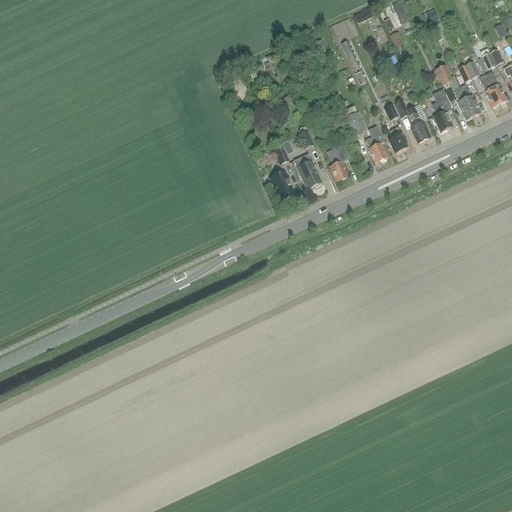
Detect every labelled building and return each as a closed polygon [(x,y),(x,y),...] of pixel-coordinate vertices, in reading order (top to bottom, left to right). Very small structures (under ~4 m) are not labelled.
[(357,15),(360,24),(377,19),(374,10),(357,15)] [(430,25),(439,21),(434,11),(426,15),(430,25)] [(506,24),(498,28),(503,39),(511,35),(506,24)] [(437,26),(431,28),(437,42),(443,40),(437,26)] [(404,45),(398,33),(389,37),(395,49),(404,45)] [(321,42),(313,45),(318,55),(325,52),(321,42)] [(348,43),(341,46),(354,73),(360,70),(348,43)] [(498,52),(492,55),(498,68),(504,65),(498,52)] [(492,55),(490,56),(483,59),(488,71),(496,69),(498,68),(492,55)] [(466,68),(472,81),(479,78),(473,64),(466,68)] [(454,77),(451,79),(446,68),(436,72),(443,88),(449,85),(452,92),(459,89),(454,77)] [(472,81),(466,68),(459,71),(465,84),(472,81)] [(365,85),(363,81),(360,74),(355,76),(361,87),(365,85)] [(485,77),(500,107),(507,103),(499,88),(497,89),(492,78),(491,74),(485,77)] [(486,94),(484,95),(492,110),(500,107),(485,77),(480,79),(481,83),(486,94)] [(460,90),(473,119),(481,116),(472,98),(471,99),(465,88),(460,90)] [(473,119),(460,90),(454,93),(459,104),(456,105),(465,123),(473,119)] [(433,96),(437,104),(432,106),(434,112),(436,117),(433,119),(434,120),(433,121),(435,125),(436,125),(441,135),(453,129),(445,113),(451,110),(443,92),(433,96)] [(412,129),(410,130),(418,146),(430,140),(423,124),(421,125),(417,115),(415,116),(413,110),(407,113),(402,103),(394,107),(399,118),(401,121),(407,118),(412,129)] [(245,110),(242,104),(237,107),(239,112),(245,110)] [(394,107),(384,111),(390,122),(399,118),(394,107)] [(343,113),(345,118),(356,113),(354,108),(343,113)] [(357,114),(346,119),(354,137),(365,132),(357,114)] [(323,136),(331,133),(329,128),(321,131),(323,136)] [(393,140),(389,142),(395,156),(408,150),(401,136),(400,136),(398,129),(389,132),(393,140)] [(307,133),(298,138),(304,151),(313,147),(307,133)] [(370,151),(368,151),(375,166),(387,160),(381,145),(379,146),(376,138),(366,142),(370,151)] [(281,146),(272,151),(280,167),(289,163),(281,146)] [(330,169),(332,175),(337,184),(348,179),(341,164),(342,163),(349,159),(344,146),(328,154),(333,167),(330,169)] [(308,156),(293,163),(307,192),(322,185),(312,163),(308,156)] [(284,174),(269,180),(278,198),(279,197),(282,203),(295,197),(284,174)]
